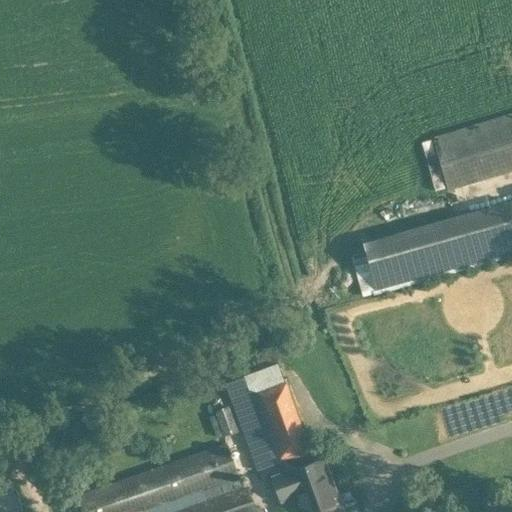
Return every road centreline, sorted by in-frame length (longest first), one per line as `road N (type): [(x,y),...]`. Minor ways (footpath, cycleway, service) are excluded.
road 1 (track): [(214,0),(295,304),(0,437)]
road 2 (unknown): [(511,398),(366,447)]
